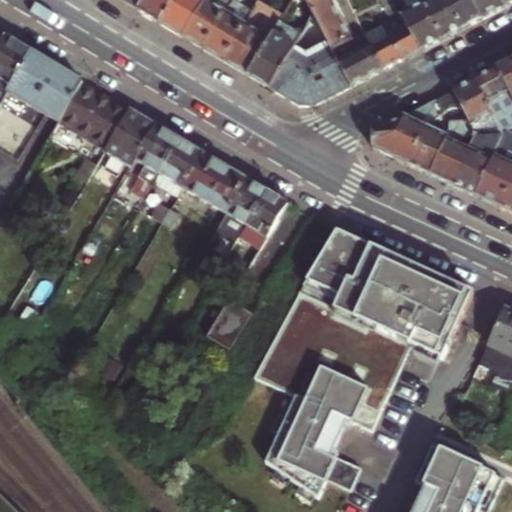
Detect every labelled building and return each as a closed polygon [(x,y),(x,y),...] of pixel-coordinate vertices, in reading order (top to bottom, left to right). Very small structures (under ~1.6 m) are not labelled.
[(114,0),(140,15),(148,0),(114,0)] [(148,0),(140,15),(150,21),(161,28),(177,0),(148,0)] [(196,0),(177,0),(161,28),(175,36),(185,42),(207,6),(196,0)] [(228,0),(210,0),(207,6),(185,42),(194,48),(205,54),(234,5),(235,3),(228,0)] [(306,0),(314,14),(333,4),(330,0),(306,0)] [(392,23),(401,18),(391,0),(388,0),(382,4),(392,23)] [(435,47),(443,43),(421,0),(399,0),(398,1),(407,18),(425,53),(435,47)] [(456,36),(463,32),(446,0),(421,0),(443,43),(456,36)] [(475,26),(482,23),(470,0),(446,0),(463,32),(475,26)] [(498,14),(505,11),(499,0),(470,0),(482,23),(491,18),(498,14)] [(511,6),(511,0),(499,0),(505,11),(511,6)] [(333,4),(314,14),(324,34),(343,24),(338,14),(333,4)] [(234,5),(205,54),(215,60),(224,66),(254,16),(234,5)] [(254,16),(224,66),(237,73),(249,81),(281,28),(286,19),(261,5),(254,16)] [(425,53),(407,18),(404,19),(402,20),(420,55),(422,54),(425,53)] [(402,20),(384,29),(402,65),(414,59),(420,55),(402,20)] [(324,34),(332,50),(334,54),(354,45),(348,35),(343,24),(324,34)] [(281,28),(249,81),(259,86),(271,94),(294,54),(302,41),(281,28)] [(384,29),(368,38),(374,50),(386,73),(396,68),(402,65),(384,29)] [(0,109),(9,94),(34,53),(24,47),(6,37),(0,45),(0,109)] [(354,45),(356,50),(364,47),(367,54),(370,52),(374,50),(368,38),(364,40),(354,45)] [(334,54),(353,91),(364,85),(379,77),(367,54),(364,47),(356,50),(354,45),(334,54)] [(353,91),(334,54),(332,50),(307,63),(294,54),(271,94),(301,112),(312,112),(324,106),(353,91)] [(382,75),(386,73),(374,50),(370,52),(367,54),(379,77),(382,75)] [(60,70),(34,53),(9,94),(52,120),(61,125),(62,123),(84,87),(85,85),(77,80),(60,70)] [(511,100),(511,63),(509,65),(504,67),(497,71),(511,100)] [(511,100),(497,71),(490,75),(474,83),(493,120),(501,137),(506,136),(507,135),(511,132),(511,100)] [(471,131),(493,120),(474,83),(466,88),(453,95),(461,111),(471,131)] [(98,96),(84,87),(62,123),(85,137),(107,101),(98,96)] [(437,103),(441,110),(444,117),(446,115),(461,111),(453,95),(437,103)] [(121,110),(107,101),(85,137),(108,151),(130,115),(121,110)] [(373,137),(374,152),(393,161),(410,168),(428,128),(424,125),(433,114),(441,110),(437,103),(373,137)] [(428,128),(410,168),(424,175),(433,179),(451,140),(468,142),(475,143),(477,142),(471,131),(461,111),(446,115),(444,117),(440,120),(449,125),(443,136),(428,128)] [(130,115),(108,151),(106,154),(132,170),(137,163),(157,128),(146,122),(131,112),(130,115)] [(157,128),(137,163),(146,168),(140,179),(154,188),(155,186),(181,143),(172,137),(157,128)] [(482,146),(474,148),(473,150),(473,151),(455,189),(471,196),(479,200),(507,137),(507,135),(506,136),(501,137),(495,138),(481,141),(482,146)] [(511,184),(511,139),(507,137),(479,200),(494,206),(501,210),(511,184)] [(468,142),(451,140),(433,179),(445,184),(455,189),(473,151),(473,150),(466,148),(468,142)] [(198,153),(181,143),(155,186),(178,200),(183,191),(204,156),(198,153)] [(183,191),(226,216),(246,182),(227,170),(204,156),(183,191)] [(76,178),(87,185),(98,167),(87,161),(76,178)] [(138,177),(131,172),(117,194),(125,199),(138,177)] [(246,182),(226,216),(215,234),(236,247),(241,240),(268,195),(261,191),(246,182)] [(511,214),(511,184),(501,210),(511,214)] [(241,240),(260,252),(281,218),(288,207),(280,202),(268,195),(241,240)] [(151,219),(162,226),(171,212),(159,205),(151,219)] [(180,217),(171,212),(162,226),(171,231),(180,217)] [(360,244),(342,236),(338,234),(255,380),(296,399),(286,420),(279,417),(272,432),(279,435),(266,465),(319,501),(327,483),(354,495),(363,477),(336,465),(338,460),(331,457),(345,427),(352,430),(354,426),(373,435),(403,366),(411,349),(416,351),(413,356),(437,367),(440,361),(443,363),(474,297),(463,292),(453,288),(438,281),(425,275),(409,268),(385,256),(360,244)] [(245,310),(230,302),(208,339),(231,354),(254,315),(245,310)] [(511,399),(511,313),(506,311),(489,347),(508,356),(492,391),(511,399)] [(472,472),(430,452),(414,489),(423,493),(414,511),(490,511),(494,505),(502,486),(472,472)]
